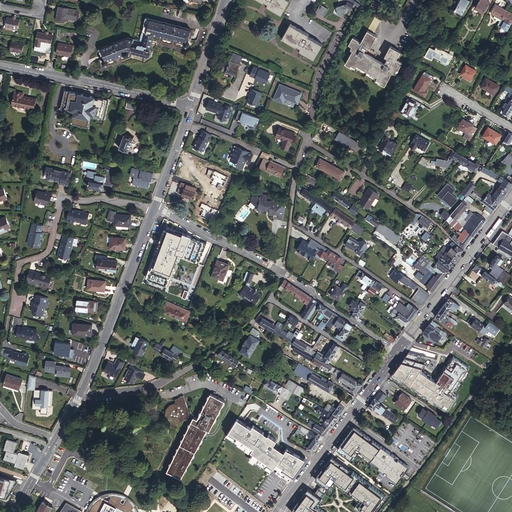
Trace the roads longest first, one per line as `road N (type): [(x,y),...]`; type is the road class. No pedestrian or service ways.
road 1 (residential): [(267,298),(198,362),(143,389),(78,392)]
road 2 (residential): [(152,208),(64,198),(47,254),(20,266),(16,304)]
road 3 (residential): [(78,392),(152,208)]
road 4 (unclassified): [(0,65),(189,104)]
road 5 (secondary): [(279,511),(382,370)]
road 6 (residential): [(446,234),(304,137)]
road 7 (residential): [(425,311),(297,225)]
road 8 (residential): [(282,272),(152,208)]
road 9 (secondary): [(425,311),(510,197)]
road 10 (residential): [(396,351),(282,272)]
road 11 (residential): [(304,137),(282,272)]
road 12 (residential): [(267,298),(382,370)]
